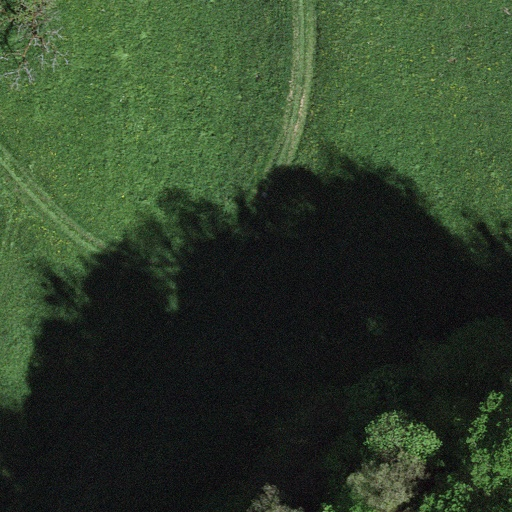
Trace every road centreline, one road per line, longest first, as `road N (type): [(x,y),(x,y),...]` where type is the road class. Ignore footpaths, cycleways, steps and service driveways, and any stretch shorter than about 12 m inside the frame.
road 1 (track): [(307,0),(303,103),(277,165),(247,231),(194,267),(145,265),(69,232),(0,161)]
road 2 (track): [(194,267),(6,511)]
